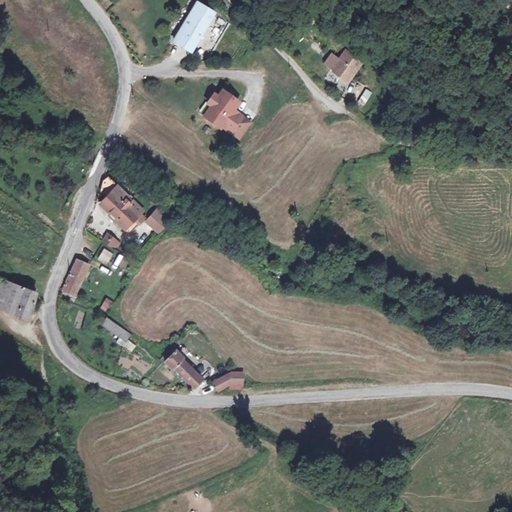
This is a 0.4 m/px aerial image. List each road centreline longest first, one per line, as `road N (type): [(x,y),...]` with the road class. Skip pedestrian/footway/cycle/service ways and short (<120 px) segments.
road 1 (unclassified): [(86,0),(119,48),(124,87),(51,289),(52,331),(77,367),(178,400),(432,387),(511,393)]
road 2 (track): [(349,113),(400,143),(511,145)]
road 3 (residential): [(232,0),(349,113)]
